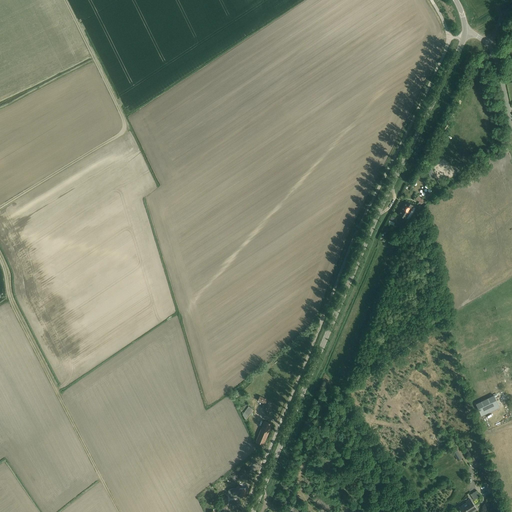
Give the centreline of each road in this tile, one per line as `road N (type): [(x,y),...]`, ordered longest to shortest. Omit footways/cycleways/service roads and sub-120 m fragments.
road 1 (tertiary): [(252,511),(369,231),(464,36)]
road 2 (residential): [(447,37),(360,221),(243,511)]
road 3 (track): [(0,206),(125,130),(66,0)]
